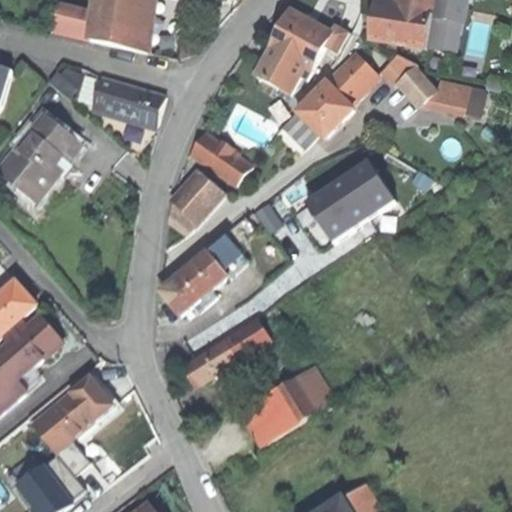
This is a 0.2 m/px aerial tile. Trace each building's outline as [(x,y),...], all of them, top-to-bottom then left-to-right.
[(149,0),(100,0),(98,18),(94,43),(143,54),(149,7),(149,0)] [(410,0),(409,12),(433,15),(434,0),(410,0)] [(461,23),(464,0),(439,0),(437,18),(442,19),(461,23)] [(409,12),(375,7),(371,41),(428,49),(434,15),(433,15),(409,12)] [(54,34),(94,43),(98,18),(58,9),(54,34)] [(274,47),(258,78),(292,96),(302,77),(309,81),(324,52),(333,35),(292,13),(274,47)] [(337,26),(333,35),(324,52),(340,60),(353,34),(337,26)] [(187,42),(181,63),(197,55),(204,46),(187,42)] [(358,55),(299,113),(300,114),(321,135),(338,119),(350,107),(380,77),(358,55)] [(399,58),(385,73),(397,87),(404,80),(415,70),(399,58)] [(0,115),(1,113),(5,114),(16,73),(0,68),(0,115)] [(417,69),(415,70),(404,80),(424,104),(438,93),(417,69)] [(68,70),(64,76),(82,91),(87,79),(68,70)] [(52,84),(74,103),(83,93),(82,91),(64,76),(61,73),(52,84)] [(82,106),(97,110),(105,84),(89,80),(82,106)] [(97,110),(105,112),(114,83),(106,81),(105,84),(97,110)] [(105,112),(121,117),(129,87),(114,83),(105,112)] [(437,104),(468,110),(473,89),(442,83),(437,104)] [(129,87),(121,117),(161,128),(165,115),(169,99),(129,87)] [(468,110),(467,114),(481,118),(488,93),(473,89),(468,110)] [(355,112),(350,107),(338,119),(343,124),(355,112)] [(307,150),(321,135),(300,114),(286,129),(295,138),(307,150)] [(49,117),(7,170),(21,182),(17,187),(43,206),(59,186),(70,172),(62,166),(67,160),(71,162),(85,145),(49,117)] [(343,124),(338,119),(321,135),(326,140),(343,124)] [(207,136),(194,154),(228,179),(241,161),(238,159),(221,146),(207,136)] [(224,142),(221,146),(238,159),(241,154),(224,142)] [(371,160),(312,201),(339,241),(399,200),(371,160)] [(252,168),(241,161),(228,179),(239,186),(252,168)] [(3,175),(17,187),(21,182),(7,170),(3,175)] [(177,206),(201,227),(227,197),(203,176),(191,189),(177,206)] [(188,236),(201,227),(177,206),(170,221),(188,236)] [(230,238),(211,254),(231,278),(233,280),(252,264),(250,261),(230,238)] [(211,254),(165,294),(174,305),(185,317),(202,302),(208,309),(221,297),(216,291),(231,278),(211,254)] [(17,284),(0,299),(0,337),(36,306),(26,295),(17,284)] [(12,345),(0,355),(0,360),(18,382),(62,344),(51,331),(41,319),(30,329),(24,323),(6,338),(12,345)] [(187,367),(199,387),(273,342),(261,322),(187,367)] [(0,360),(0,395),(1,396),(18,382),(0,360)] [(92,380),(48,416),(69,443),(113,407),(101,392),(92,380)] [(297,380),(276,393),(298,427),(318,414),(297,380)] [(0,416),(28,394),(18,382),(1,396),(0,396),(0,416)] [(254,429),(266,447),(298,427),(276,393),(244,413),(254,429)] [(48,416),(34,427),(46,443),(55,454),(69,443),(48,416)] [(67,457),(54,467),(79,499),(92,489),(67,457)] [(52,465),(23,488),(41,511),(75,511),(84,505),(79,499),(54,467),(52,465)] [(380,511),(365,488),(344,502),(349,511),(380,511)] [(349,511),(344,502),(327,511),(349,511)]
